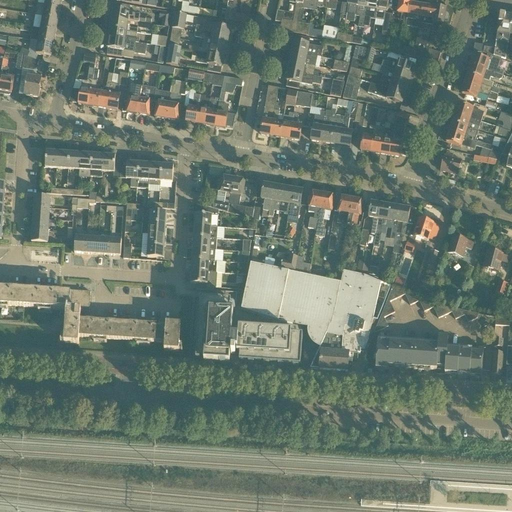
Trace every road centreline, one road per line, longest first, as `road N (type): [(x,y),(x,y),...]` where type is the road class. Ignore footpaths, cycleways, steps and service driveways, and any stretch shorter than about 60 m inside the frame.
road 1 (unclassified): [(511,395),(0,360)]
road 2 (residential): [(412,183),(467,0)]
road 3 (residential): [(412,183),(240,153)]
road 4 (residential): [(177,272),(170,279),(15,268)]
road 5 (residential): [(240,153),(272,0)]
road 6 (residential): [(15,268),(29,121)]
road 7 (residential): [(184,144),(53,124)]
road 8 (residential): [(177,272),(184,144)]
road 9 (residential): [(53,124),(80,0)]
